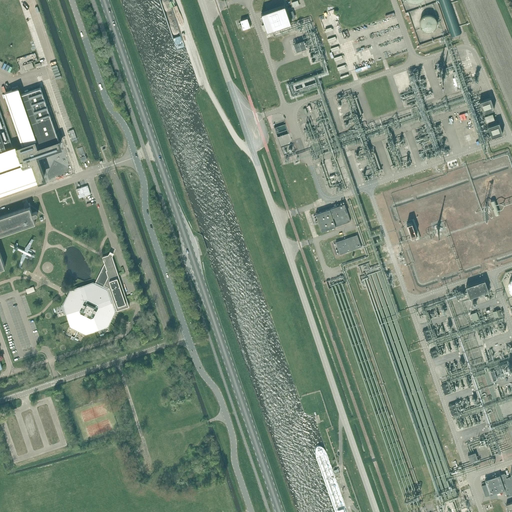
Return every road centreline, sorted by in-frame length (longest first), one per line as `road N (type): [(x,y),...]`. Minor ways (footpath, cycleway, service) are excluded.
road 1 (unclassified): [(376,511),(200,0)]
road 2 (primary): [(279,511),(104,0)]
road 3 (unclassified): [(187,337),(146,219),(127,131),(108,105),(71,0)]
road 4 (unclassified): [(251,511),(223,405),(187,337)]
road 5 (unclassified): [(23,393),(187,337)]
